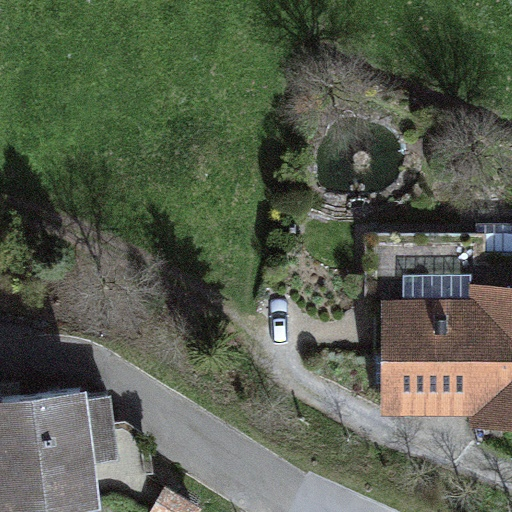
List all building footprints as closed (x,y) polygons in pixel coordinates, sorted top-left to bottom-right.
[(511,223),(476,223),(476,232),(476,241),(374,241),(374,305),(395,305),(395,388),(395,391),(475,391),(475,401),(511,401),(511,223)] [(374,314),(374,305),(374,241),(476,241),(476,232),(365,231),(365,314),(374,314)] [(395,388),(395,305),(374,305),(374,314),(374,388),(395,388)] [(0,507),(0,510),(48,504),(93,499),(91,482),(146,476),(144,460),(113,434),(111,421),(108,393),(81,397),(80,389),(0,398),(0,448),(2,448),(4,463),(0,463),(0,507)] [(472,418),(511,418),(511,401),(475,401),(475,391),(395,391),(395,412),(472,412),(472,418)] [(146,476),(153,474),(149,438),(125,419),(111,421),(113,434),(144,460),(146,476)] [(167,494),(156,511),(191,511),(193,509),(167,494)]
